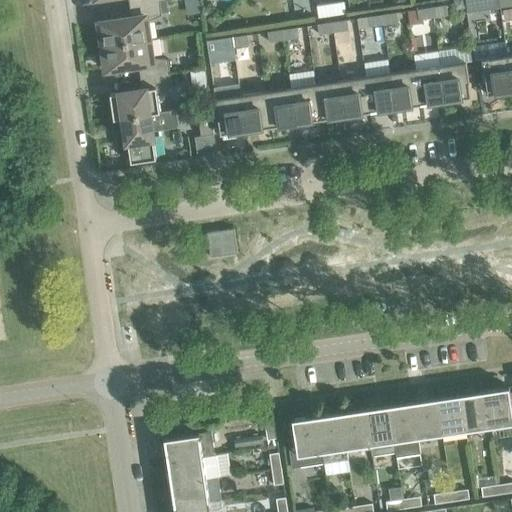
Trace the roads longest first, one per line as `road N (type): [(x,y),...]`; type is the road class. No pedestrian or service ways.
road 1 (residential): [(88,228),(511,160)]
road 2 (tertiary): [(111,385),(511,324)]
road 3 (residential): [(88,228),(55,0)]
road 4 (residential): [(111,385),(88,228)]
road 5 (tertiary): [(129,511),(111,385)]
